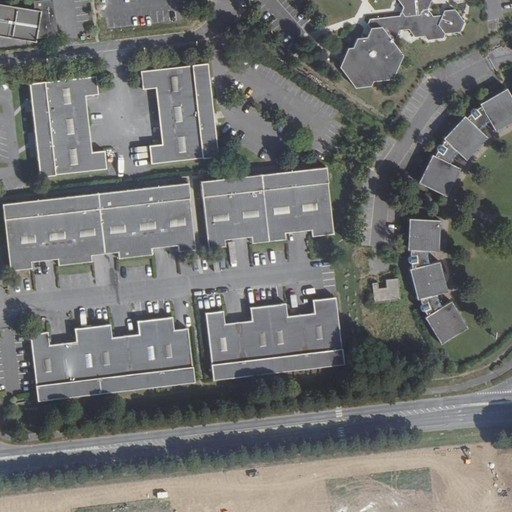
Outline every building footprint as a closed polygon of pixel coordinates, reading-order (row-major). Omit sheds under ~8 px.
[(36,38),(57,36),(53,0),(44,0),(34,1),(35,10),(0,3),(0,35),(35,42),(36,38)] [(397,0),(402,5),(399,11),(369,14),(368,16),(393,40),(398,27),(408,25),(414,32),(423,31),(428,36),(442,35),(446,29),(459,28),(463,16),(453,4),(444,5),(441,11),(433,12),(428,7),(430,0),(397,0)] [(392,41),(393,40),(368,16),(367,20),(371,23),(367,32),(357,33),(353,44),(349,44),(340,62),(355,82),(368,80),(370,75),(390,73),(401,51),(392,41)] [(204,68),(141,76),(143,91),(155,89),(161,147),(150,148),(151,165),(214,158),(204,68)] [(93,82),(30,89),(40,178),(103,171),(101,154),(90,155),(84,98),(95,96),(93,82)] [(434,153),(422,181),(448,191),(461,166),(451,158),(457,150),(468,157),(471,153),(480,144),(487,137),(479,126),(490,118),(498,128),(511,119),(511,97),(506,87),(481,100),(482,102),(477,106),(474,104),(472,105),(472,107),(472,108),(471,112),(465,117),(463,115),(445,134),(446,138),(444,141),(440,141),(437,146),(439,149),(436,154),(434,153)] [(326,170),(202,185),(209,250),(226,248),(226,242),(250,239),(251,245),(286,241),(286,235),(311,232),(312,238),(332,235),(326,170)] [(186,186),(4,207),(11,273),(32,271),(32,265),(57,261),(58,267),(92,264),(91,257),(116,254),(117,261),(151,257),(151,251),(176,248),(177,253),(193,251),(186,186)] [(441,220),(411,219),(411,248),(413,249),(413,251),(413,253),(410,256),(410,260),(414,262),(415,264),(414,266),(412,269),(421,299),(424,300),(426,302),(424,307),(426,309),(430,311),(430,313),(429,318),(445,341),(471,324),(456,300),(446,304),(441,293),(450,290),(441,259),(431,260),(430,250),(442,248),(441,220)] [(379,282),(373,282),(377,303),(404,300),(401,277),(388,279),(389,285),(380,286),(379,282)] [(224,312),(207,314),(214,380),(344,364),(336,299),(314,301),(316,314),(288,317),(286,304),(252,309),(253,321),(226,324),(224,312)] [(48,334),(32,335),(39,401),(195,382),(189,328),(174,330),(172,318),(139,322),(140,334),(112,338),(111,326),(76,330),(78,342),(49,345),(48,334)] [(417,359),(422,357),(412,334),(407,336),(417,359)] [(436,511),(431,467),(326,480),(329,511),(436,511)] [(178,511),(176,495),(70,508),(70,511),(178,511)]
